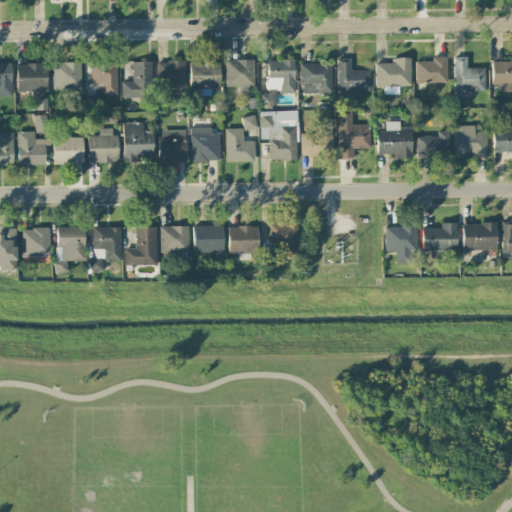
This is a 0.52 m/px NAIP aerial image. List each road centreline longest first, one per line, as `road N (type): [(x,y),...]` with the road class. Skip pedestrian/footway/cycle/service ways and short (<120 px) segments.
road 1 (residential): [(0,32),(511,24)]
road 2 (residential): [(0,195),(511,189)]
